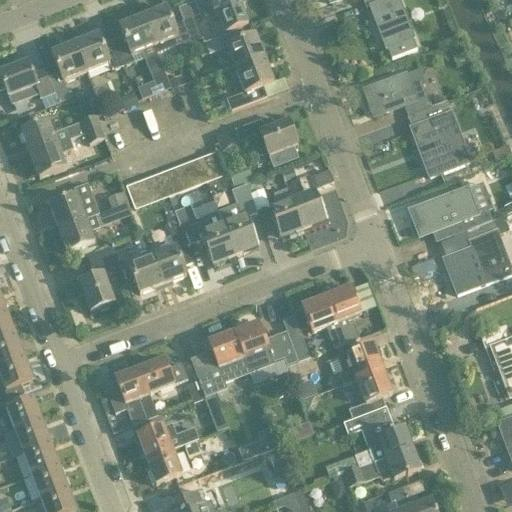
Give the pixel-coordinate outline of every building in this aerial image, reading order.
[(249,29),(242,10),(245,9),(242,4),(244,3),(243,0),(207,0),(215,21),(218,20),(225,38),(249,29)] [(370,0),(364,3),(367,11),(370,10),(386,52),(388,51),(392,62),(418,53),(397,0),(370,0)] [(182,55),(192,52),(183,25),(173,29),(166,12),(144,21),(157,57),(179,49),(182,55)] [(195,20),(184,25),(194,51),(198,50),(205,47),(195,20)] [(112,45),(123,71),(134,66),(132,59),(142,55),(149,75),(162,70),(157,57),(144,21),(120,30),(123,40),(112,45)] [(235,74),(265,63),(256,40),(245,44),(241,33),(205,47),(210,59),(227,52),(235,74)] [(123,71),(112,45),(102,49),(98,39),(76,48),(87,77),(109,69),(111,75),(123,71)] [(205,47),(198,50),(202,59),(209,57),(205,47)] [(64,86),(87,77),(76,48),(52,57),(60,77),(50,81),(60,107),(61,107),(71,103),(64,86)] [(244,97),(226,104),(231,115),(257,105),(253,95),(274,87),(265,63),(235,74),(244,97)] [(29,67),(0,77),(0,78),(9,101),(37,90),(42,102),(54,98),(43,70),(32,74),(29,67)] [(408,120),(430,111),(422,90),(425,89),(420,74),(406,79),(364,94),(374,121),(404,110),(408,120)] [(169,84),(173,92),(184,87),(181,79),(169,84)] [(132,94),(119,99),(124,111),(137,106),(132,94)] [(430,111),(408,120),(412,131),(411,131),(430,181),(466,167),(463,159),(466,158),(450,116),(446,105),(431,111),(430,111)] [(60,107),(54,109),(57,117),(63,114),(61,107),(60,107)] [(70,144),(85,138),(84,138),(100,131),(97,121),(54,137),(48,124),(21,134),(31,158),(70,143),(70,144)] [(261,124),(234,134),(239,146),(260,138),(269,162),(297,151),(295,146),(297,145),(293,136),(292,136),(288,127),(266,135),(261,124)] [(84,138),(85,138),(89,149),(105,143),(100,131),(84,138)] [(70,143),(31,158),(40,183),(67,172),(61,158),(73,153),(70,144),(70,143)] [(496,165),(511,159),(508,149),(492,155),(496,165)] [(213,184),(224,180),(215,157),(204,161),(213,184)] [(202,188),(213,184),(204,161),(193,166),(202,188)] [(191,192),(202,188),(193,166),(182,170),(191,192)] [(470,177),(466,167),(451,173),(441,177),(444,186),(470,177)] [(179,196),(191,192),(182,170),(171,174),(179,196)] [(286,184),(296,180),(293,172),(283,176),(286,184)] [(168,201),(179,196),(171,174),(160,178),(168,201)] [(157,205),(168,201),(160,178),(149,182),(157,205)] [(303,197),(291,202),(293,209),(302,236),(326,227),(309,180),(298,184),(303,197)] [(146,209),(157,205),(149,182),(138,187),(146,209)] [(259,185),(246,190),(256,216),(269,211),(259,185)] [(135,213),(146,209),(138,187),(127,191),(135,213)] [(453,241),(492,226),(488,214),(492,212),(482,187),(410,215),(420,241),(434,236),(438,247),(453,241)] [(76,199),(50,209),(59,233),(98,218),(94,209),(93,210),(85,189),(74,193),(76,199)] [(256,216),(246,190),(235,194),(240,207),(217,216),(235,262),(258,253),(246,222),(257,218),(256,216)] [(302,236),(293,209),(291,202),(287,193),(272,198),(273,210),(268,212),(273,222),(281,244),(289,241),(302,236)] [(111,213),(124,208),(120,197),(107,202),(111,213)] [(175,216),(178,224),(188,250),(203,245),(213,271),(235,262),(217,216),(195,225),(189,210),(175,216)] [(99,231),(115,224),(111,214),(98,219),(95,220),(99,231)] [(98,218),(59,233),(69,258),(80,254),(96,248),(91,235),(100,232),(99,231),(95,220),(98,219),(98,218)] [(492,226),(453,241),(458,252),(470,247),(486,289),(511,278),(511,277),(496,236),(492,226)] [(150,254),(163,289),(186,281),(182,271),(193,267),(179,230),(168,234),(175,252),(162,257),(159,250),(150,254)] [(96,248),(80,254),(82,261),(99,254),(96,248)] [(113,250),(87,260),(92,272),(118,261),(113,250)] [(140,299),(163,289),(150,254),(141,257),(143,264),(129,270),(140,299)] [(96,282),(80,288),(91,317),(100,314),(101,316),(111,312),(110,310),(115,308),(104,280),(123,273),(118,261),(92,272),(96,282)] [(326,301),(345,349),(360,343),(354,328),(350,330),(347,324),(362,318),(352,292),(326,301)] [(335,353),(345,349),(326,301),(302,311),(312,337),(326,332),(335,353)] [(0,347),(17,342),(7,316),(0,318),(0,347)] [(293,320),(282,324),(286,336),(290,344),(298,366),(309,362),(301,340),(293,320)] [(258,327),(233,337),(249,377),(273,368),(284,363),(279,348),(268,352),(267,350),(265,344),(258,327)] [(503,332),(480,341),(484,353),(489,351),(507,399),(511,397),(511,341),(508,343),(503,332)] [(286,336),(265,344),(267,350),(268,352),(279,348),(284,363),(287,370),(298,366),(290,344),(286,336)] [(213,357),(191,365),(198,385),(205,402),(227,393),(225,387),(224,386),(249,377),(233,337),(209,346),(213,357)] [(0,370),(25,361),(17,342),(0,347),(0,370)] [(343,388),(356,384),(383,375),(374,349),(347,359),(337,362),(342,376),(339,377),(343,388)] [(21,390),(34,386),(25,361),(0,370),(0,377),(7,394),(7,396),(21,390)] [(298,366),(287,370),(291,382),(313,374),(309,362),(298,366)] [(164,363),(140,373),(150,399),(175,390),(174,389),(187,384),(181,367),(168,372),(164,363)] [(150,400),(150,399),(140,373),(115,382),(118,389),(125,409),(139,404),(147,425),(158,421),(150,400)] [(353,425),(386,413),(382,403),(392,399),(383,375),(356,384),(365,408),(349,414),(353,425)] [(198,385),(187,389),(193,407),(205,403),(205,402),(198,385)] [(127,412),(125,409),(118,389),(106,394),(114,417),(127,412)] [(7,394),(4,395),(8,404),(24,398),(21,390),(7,396),(7,394)] [(205,403),(204,403),(209,414),(220,410),(216,399),(205,403)] [(316,404),(315,400),(300,405),(304,416),(313,413),(316,404)] [(15,433),(41,423),(33,402),(7,412),(15,433)] [(511,405),(493,413),(498,425),(511,419),(511,405)] [(373,468),(413,453),(404,431),(395,435),(387,413),(386,413),(353,425),(344,429),(349,441),(362,436),(369,455),(355,460),(359,470),(360,473),(373,468)] [(511,419),(498,425),(511,462),(511,419)] [(147,425),(141,427),(145,437),(163,430),(164,430),(160,420),(158,421),(147,425)] [(23,454),(50,444),(41,423),(15,433),(23,454)] [(184,449),(184,450),(196,446),(195,445),(199,444),(195,433),(176,439),(172,428),(164,431),(163,430),(145,437),(137,440),(147,465),(173,454),(172,453),(184,449)] [(33,477),(59,467),(50,444),(23,454),(33,477)] [(196,446),(184,450),(188,460),(199,456),(196,446)] [(250,449),(238,453),(242,465),(254,460),(250,449)] [(421,474),(413,453),(373,468),(376,477),(389,472),(394,485),(421,474)] [(156,489),(182,479),(173,454),(147,465),(156,489)] [(355,460),(345,464),(350,476),(360,473),(359,470),(355,460)] [(42,501),(68,491),(59,467),(33,477),(42,501)] [(350,476),(343,479),(348,492),(365,486),(364,485),(360,473),(350,476)] [(402,493),(409,511),(434,511),(431,503),(420,507),(416,498),(424,495),(421,485),(402,493)] [(45,511),(76,511),(68,491),(42,501),(45,511)] [(409,511),(402,493),(388,498),(391,505),(395,504),(398,511),(409,511)] [(308,511),(302,494),(294,497),(299,511),(308,511)] [(196,511),(206,508),(201,496),(173,507),(174,511),(196,511)] [(288,511),(295,511),(299,511),(294,497),(280,503),(283,510),(288,511)] [(0,511),(9,511),(6,502),(0,504),(0,511)]
